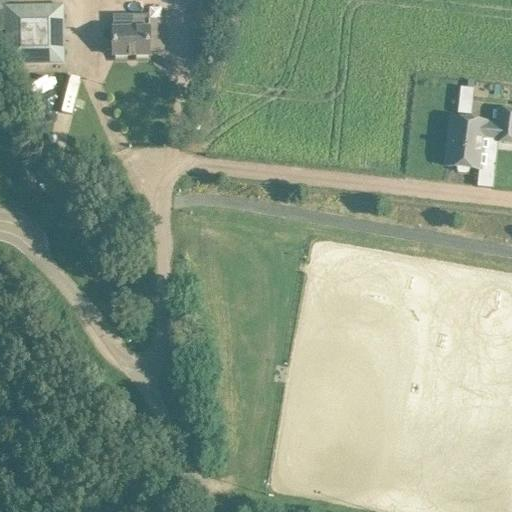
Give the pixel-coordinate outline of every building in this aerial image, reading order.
[(5,8),(0,8),(0,32),(5,32),(6,67),(64,65),(63,7),(5,8)] [(149,29),(149,16),(113,16),(113,30),(109,30),(106,31),(105,35),(105,38),(106,42),(109,44),(113,44),(114,57),(150,56),(149,29)] [(452,120),(446,167),(458,168),(459,173),(468,174),(469,170),(481,171),(484,140),(496,141),(496,143),(511,144),(511,111),(500,111),(498,127),(486,126),(486,124),(452,120)] [(120,441),(123,461),(138,459),(134,438),(120,441)] [(122,499),(95,506),(96,511),(155,511),(150,492),(122,499)]
